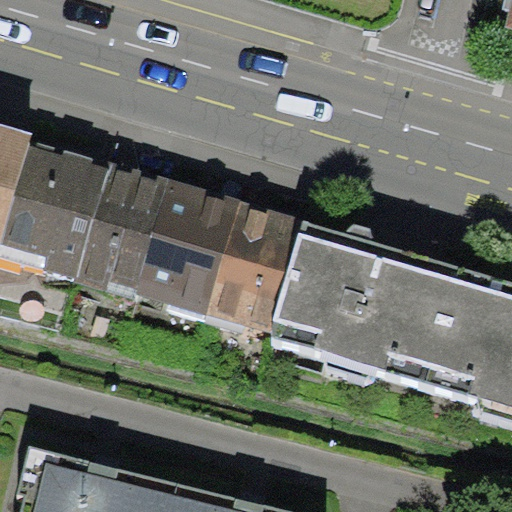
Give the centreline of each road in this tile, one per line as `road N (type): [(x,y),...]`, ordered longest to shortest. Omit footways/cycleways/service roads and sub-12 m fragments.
road 1 (residential): [(489,511),(0,389)]
road 2 (primary): [(0,11),(421,138)]
road 3 (residential): [(421,138),(453,0)]
